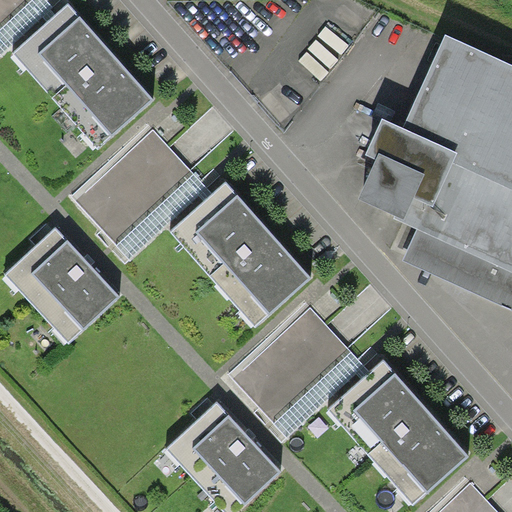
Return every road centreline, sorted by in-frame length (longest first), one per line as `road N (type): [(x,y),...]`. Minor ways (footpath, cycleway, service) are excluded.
road 1 (residential): [(140,0),(511,422)]
road 2 (track): [(116,511),(0,387)]
